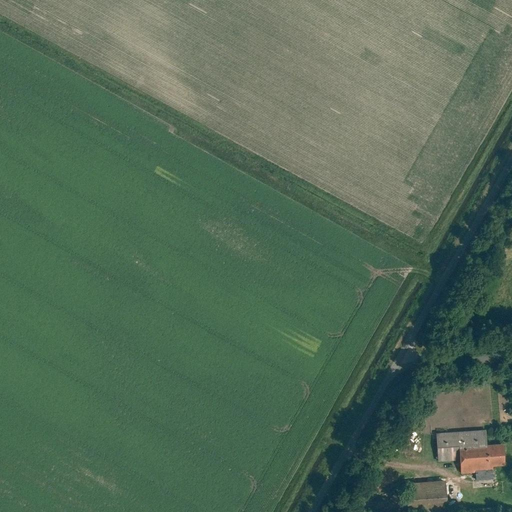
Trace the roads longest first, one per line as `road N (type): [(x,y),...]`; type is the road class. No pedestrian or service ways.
road 1 (residential): [(511,162),(403,352)]
road 2 (residential): [(312,511),(403,352)]
